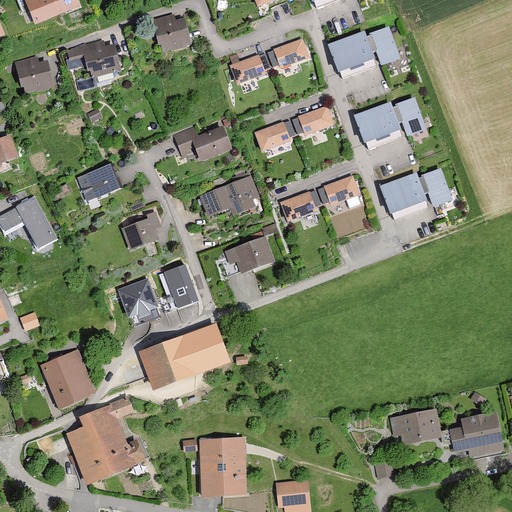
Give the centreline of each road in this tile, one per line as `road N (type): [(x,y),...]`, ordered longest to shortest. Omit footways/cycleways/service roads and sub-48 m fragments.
road 1 (residential): [(3,457),(88,407),(128,351),(396,250),(308,23),(220,52),(201,4),(54,52)]
road 2 (unknown): [(307,284),(220,52)]
